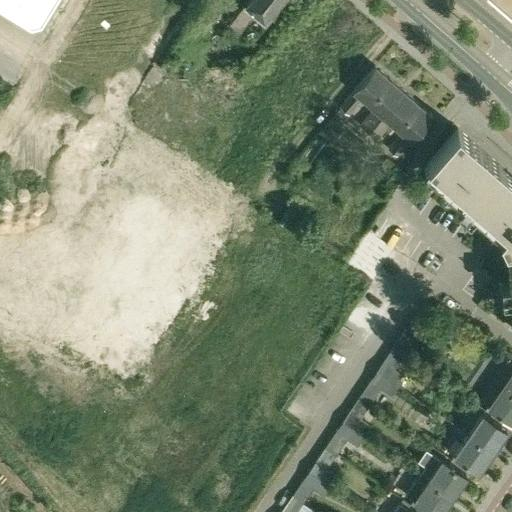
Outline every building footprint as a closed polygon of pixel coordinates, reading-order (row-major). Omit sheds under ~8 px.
[(0,0),(0,4),(24,19),(30,23),(39,21),(52,0),(0,0)] [(246,0),(229,21),(240,30),(256,10),(265,17),(277,0),(246,0)] [(375,64),(340,105),(348,112),(361,97),(367,102),(389,77),(375,64)] [(373,107),(360,123),(369,130),(404,89),(389,77),(367,102),(373,107)] [(404,89),(369,130),(376,137),(390,121),(396,127),(418,102),(404,89)] [(401,131),(388,147),(397,154),(432,114),(418,102),(396,127),(401,131)] [(511,174),(458,127),(427,161),(504,228),(499,234),(504,245),(511,244),(511,174)] [(411,320),(410,321),(432,336),(434,334),(436,331),(438,327),(433,324),(424,318),(416,312),(411,320)] [(430,339),(432,336),(410,321),(403,332),(405,334),(413,339),(425,347),(428,343),(430,339)] [(377,371),(398,386),(406,374),(394,366),(403,353),(394,346),(377,371)] [(511,359),(507,356),(493,378),(511,390),(511,359)] [(392,395),(398,386),(377,371),(360,396),(370,402),(380,388),(392,395)] [(511,420),(511,390),(493,378),(487,386),(496,392),(488,403),(511,420)] [(361,416),(370,402),(360,396),(343,421),(364,435),(372,423),(361,416)] [(506,429),(490,417),(482,412),(467,433),(492,450),(506,429)] [(358,445),(364,435),(343,421),(326,445),(338,453),(348,438),(358,445)] [(478,470),(492,450),(467,433),(454,453),(478,470)] [(329,466),(338,453),(326,445),(309,471),(331,485),(339,473),(329,466)] [(466,474),(449,462),(441,457),(433,468),(425,463),(418,472),(451,495),(466,474)] [(324,495),(331,485),(309,471),(293,495),(305,502),(314,488),(324,495)] [(433,511),(439,511),(451,495),(418,472),(405,492),(433,511)] [(298,511),(305,502),(293,495),(281,511),(298,511)] [(415,511),(401,501),(393,511),(415,511)]
